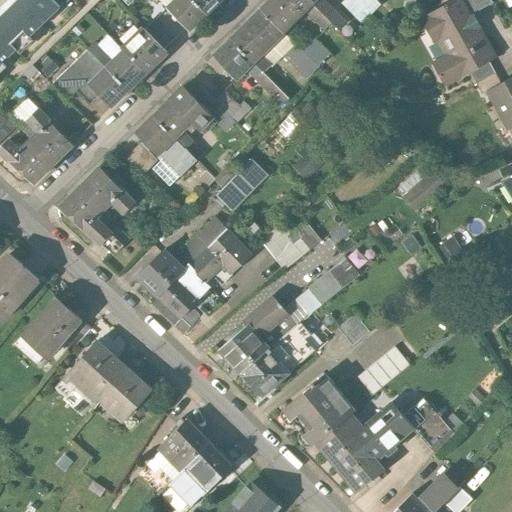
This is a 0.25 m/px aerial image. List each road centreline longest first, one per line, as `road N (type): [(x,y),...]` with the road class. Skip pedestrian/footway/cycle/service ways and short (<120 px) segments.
road 1 (residential): [(27,217),(329,511)]
road 2 (residential): [(247,0),(27,217)]
